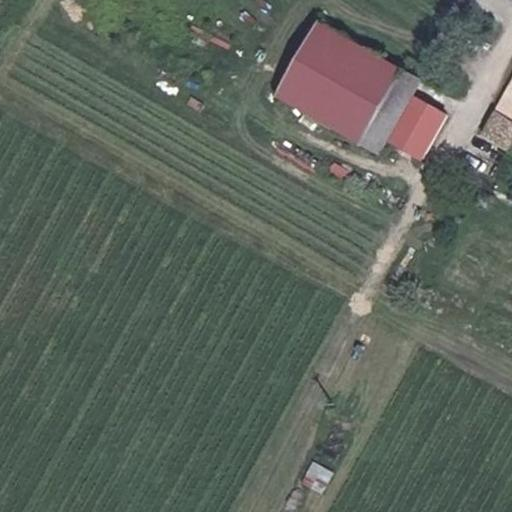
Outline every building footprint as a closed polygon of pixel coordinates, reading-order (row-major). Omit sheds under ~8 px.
[(323,35),(283,107),(367,154),(409,82),(323,35)] [(409,82),(367,154),(386,164),(395,149),(419,106),(427,93),(409,82)] [(419,106),(395,149),(429,167),(453,125),(419,106)] [(511,109),(493,143),(511,153),(511,109)] [(511,190),(511,153),(493,143),(474,180),(508,198),(511,190)]
